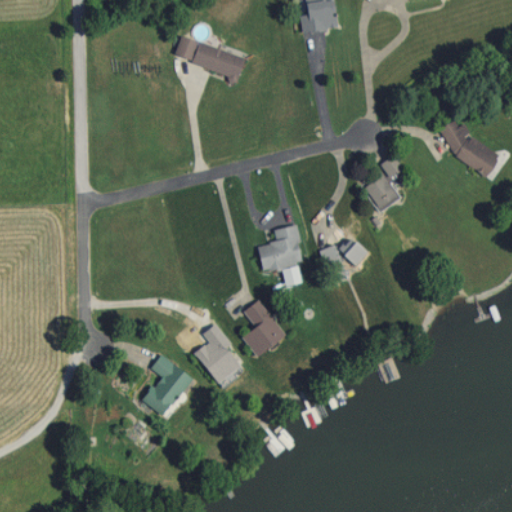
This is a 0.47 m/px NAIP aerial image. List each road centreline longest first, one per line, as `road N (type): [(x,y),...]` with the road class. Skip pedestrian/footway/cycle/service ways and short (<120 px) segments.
road 1 (residential): [(83,206),(361,141),(370,59)]
road 2 (residential): [(78,0),(86,327)]
